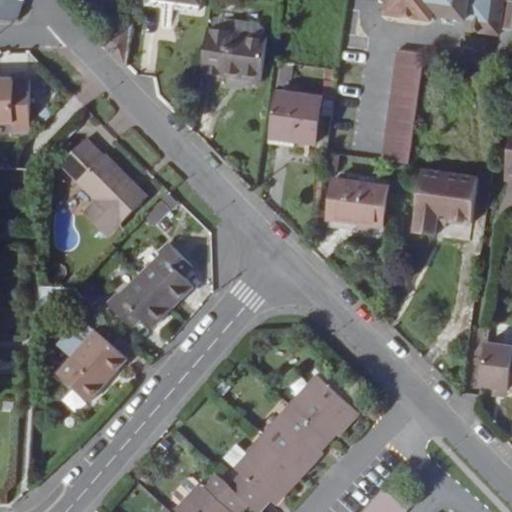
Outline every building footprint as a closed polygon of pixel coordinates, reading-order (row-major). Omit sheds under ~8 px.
[(0,0),(0,22),(18,22),(24,3),(21,0),(0,0)] [(148,0),(147,7),(200,14),(201,0),(148,0)] [(501,32),(511,33),(511,2),(506,2),(506,0),(390,0),(388,17),(435,23),(436,18),(467,22),(466,33),(501,37),(501,32)] [(129,65),(134,27),(102,37),(129,65)] [(262,81),(268,39),(209,31),(203,73),(262,81)] [(399,53),(385,163),(412,167),(427,57),(399,53)] [(16,132),(33,132),(32,78),(0,78),(0,122),(16,122),(16,132)] [(277,93),(271,138),(317,145),(323,99),(277,93)] [(149,198),(107,155),(105,157),(87,140),(62,164),(98,200),(87,211),(110,235),(149,198)] [(486,185),(426,177),(421,222),(423,222),(421,240),(443,242),(445,225),(480,230),(486,185)] [(384,227),(390,189),(337,181),(331,220),(384,227)] [(165,200),(147,217),(154,224),(171,207),(165,200)] [(153,329),(196,286),(185,276),(196,266),(172,242),(160,253),(163,256),(122,296),(119,294),(109,304),(133,328),(142,318),(153,329)] [(84,279),(76,288),(94,306),(102,298),(84,279)] [(76,288),(43,285),(42,297),(66,299),(76,288)] [(445,293),(426,290),(421,323),(440,326),(445,293)] [(58,371),(88,401),(103,386),(100,383),(109,375),(111,377),(129,361),(99,331),(58,371)] [(511,346),(490,344),(484,384),(511,388),(511,346)] [(338,438),(360,413),(320,377),(290,411),(325,443),(333,434),(338,438)] [(264,440),(303,476),(323,454),(319,450),(325,443),(290,411),(264,440)] [(230,489),(247,505),(254,511),(263,511),(271,504),(270,502),(279,492),(284,498),(303,476),(264,440),(249,457),(236,470),(242,476),(230,489)] [(226,460),(236,470),(249,457),(238,447),(226,460)] [(240,511),(247,505),(230,489),(216,477),(205,488),(201,484),(175,511),(240,511)] [(385,490),(378,498),(392,511),(407,511),(408,511),(393,497),(385,490)] [(399,490),(393,497),(408,511),(415,504),(399,490)] [(392,511),(378,498),(369,508),(373,511),(392,511)]
